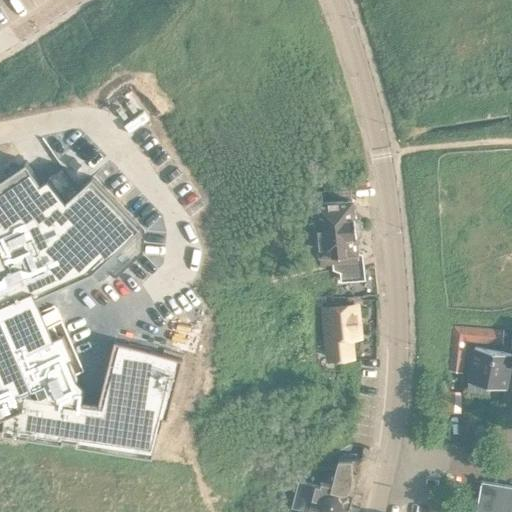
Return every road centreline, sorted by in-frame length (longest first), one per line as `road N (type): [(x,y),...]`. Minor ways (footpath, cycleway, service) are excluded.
road 1 (unclassified): [(389,452),(396,345),(389,231),(354,54),(332,0)]
road 2 (residential): [(511,465),(389,452)]
